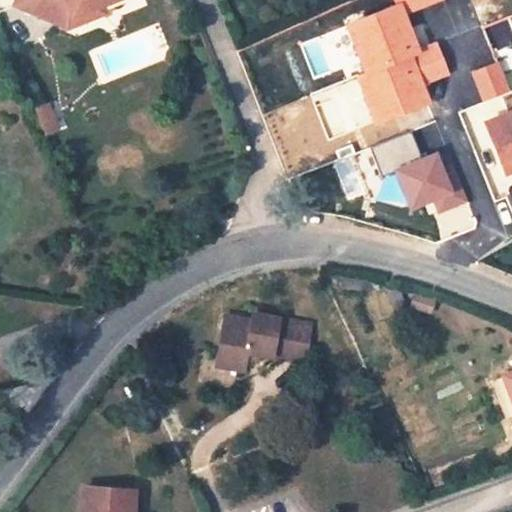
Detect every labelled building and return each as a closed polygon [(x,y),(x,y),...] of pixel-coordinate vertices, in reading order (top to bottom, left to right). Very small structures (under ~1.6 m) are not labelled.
[(16,0),(15,4),(69,26),(74,15),(101,5),(114,0),(16,0)] [(392,0),(394,3),(343,24),(363,73),(421,51),(406,14),(440,0),(392,0)] [(74,15),(69,26),(105,14),(101,5),(74,15)] [(363,73),(355,77),(374,125),(430,103),(423,86),(450,75),(437,44),(421,51),(363,73)] [(46,136),(60,130),(50,103),(35,109),(46,136)] [(511,112),(483,123),(503,175),(511,171),(511,112)] [(421,159),(411,133),(373,149),(384,175),(395,170),(412,211),(434,202),(439,214),(469,202),(458,176),(450,180),(438,152),(421,159)] [(253,321),(227,316),(218,365),(247,370),(251,350),(306,359),(313,323),(256,313),(253,321)] [(132,511),(134,490),(86,486),(84,511),(132,511)]
